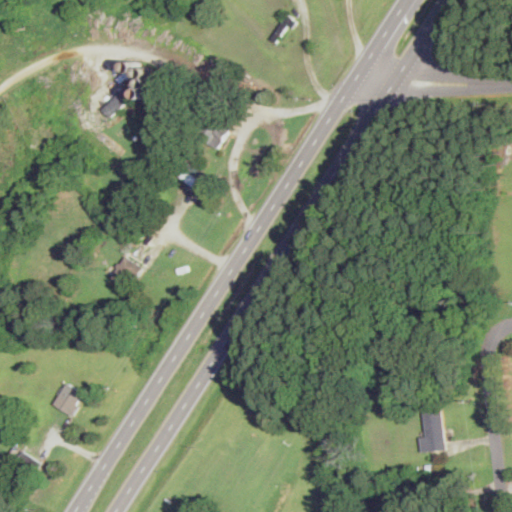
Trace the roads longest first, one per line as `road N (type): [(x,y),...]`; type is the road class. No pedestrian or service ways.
road 1 (trunk): [(114,511),(446,0)]
road 2 (trunk): [(404,0),(75,511)]
road 3 (residential): [(511,322),(493,336),(487,363),(504,511)]
road 4 (residential): [(365,61),(436,77),(511,81)]
